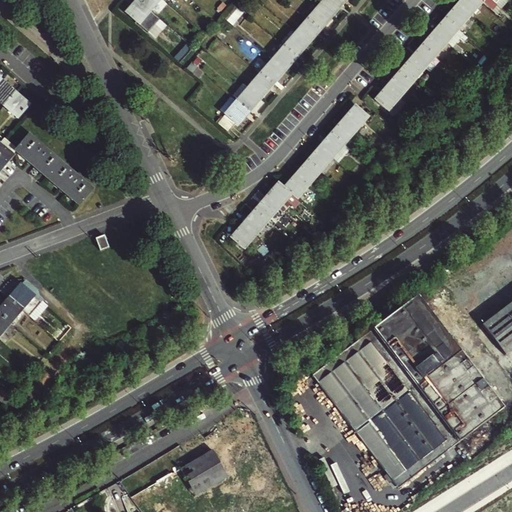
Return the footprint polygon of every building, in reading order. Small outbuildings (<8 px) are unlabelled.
[(150,9),(139,0),(136,0),(126,13),(138,23),(150,9)] [(157,0),(139,0),(150,9),(157,0)] [(340,0),(324,0),(319,5),(331,15),(343,2),(340,0)] [(478,0),(460,0),(456,5),(468,15),(480,1),(478,0)] [(478,0),(480,1),(489,8),(490,9),(497,0),(478,0)] [(497,0),(490,9),(496,14),(507,1),(505,0),(497,0)] [(331,15),(319,5),(308,19),(319,29),(331,15)] [(468,15),(456,5),(445,18),(456,28),(468,15)] [(227,20),(232,24),(243,11),(238,7),(227,20)] [(445,18),(433,32),(445,42),(456,28),(445,18)] [(307,43),(319,29),(308,19),(296,33),(307,43)] [(463,34),(456,28),(445,42),(452,48),(463,34)] [(193,47),(205,33),(201,30),(189,43),(193,47)] [(432,57),(445,42),(433,32),(420,47),(432,57)] [(284,46),(296,56),(307,43),(296,33),(284,46)] [(280,42),(268,56),(273,59),(284,46),(280,42)] [(296,56),(284,46),(273,59),(284,69),(296,56)] [(420,70),(432,57),(420,47),(409,60),(420,70)] [(261,73),(272,83),(284,69),(273,59),(261,73)] [(409,60),(397,73),(409,83),(420,70),(409,60)] [(272,83),(261,73),(249,86),(261,96),(272,83)] [(397,73),(386,87),(397,97),(409,83),(397,73)] [(2,81),(0,82),(0,100),(5,105),(15,93),(2,81)] [(261,96),(249,86),(237,101),(248,111),(261,96)] [(397,97),(386,87),(374,100),(386,110),(397,97)] [(15,93),(5,105),(18,117),(28,105),(15,93)] [(248,111),(237,101),(225,115),(236,125),(248,111)] [(354,107),(342,121),(354,130),(365,117),(354,107)] [(342,144),(354,130),(342,121),(330,135),(342,144)] [(16,150),(17,151),(48,177),(79,204),(92,190),(61,163),(29,135),(16,150)] [(330,157),(342,144),(330,135),(319,147),(330,157)] [(0,166),(1,168),(13,154),(0,142),(0,166)] [(330,157),(319,147),(307,161),(319,171),(330,157)] [(307,161),(296,174),(307,184),(319,171),(307,161)] [(352,176),(347,171),(343,177),(348,181),(352,176)] [(296,174),(283,189),(289,194),(295,199),(307,184),(296,174)] [(289,194),(283,189),(277,184),(266,197),(277,208),(289,194)] [(266,221),(277,208),(266,197),(254,211),(266,221)] [(254,235),(266,221),(254,211),(242,225),(254,235)] [(242,248),(254,235),(242,225),(230,238),(242,248)] [(103,235),(95,239),(99,250),(107,247),(103,235)] [(473,273),(464,261),(437,281),(446,293),(473,273)] [(9,299),(21,310),(26,314),(37,302),(32,297),(33,296),(21,285),(9,299)] [(503,409),(417,296),(313,375),(398,488),(503,409)] [(9,299),(0,309),(0,315),(9,323),(21,310),(9,299)] [(511,349),(511,302),(482,325),(505,355),(511,349)] [(0,315),(0,334),(9,323),(0,315)] [(55,330),(51,335),(59,342),(71,328),(67,325),(60,334),(55,330)] [(0,401),(4,405),(11,398),(0,388),(0,401)] [(213,450),(181,469),(198,497),(230,478),(213,450)]
